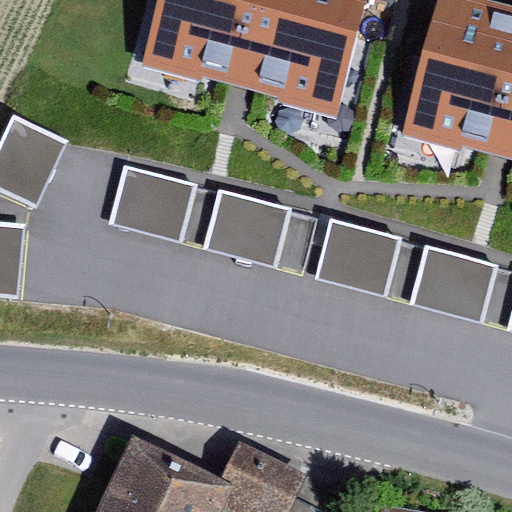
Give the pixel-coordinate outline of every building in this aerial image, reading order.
[(279,110),(336,125),(370,0),(163,0),(144,73),(201,89),(203,84),(280,105),(279,110)] [(511,16),(448,0),(440,0),(402,143),(463,160),(464,154),(511,166),(511,16)] [(0,153),(0,194),(37,212),(68,147),(15,122),(0,153)] [(111,228),(182,246),(196,190),(126,172),(111,228)] [(207,253),(276,271),(292,215),(223,196),(207,253)] [(0,300),(20,302),(26,230),(0,227),(0,300)] [(317,282),(387,300),(401,245),(332,227),(317,282)] [(414,308),(483,326),(497,271),(428,253),(414,308)] [(223,490),(132,447),(101,511),(215,511),(213,511),(223,490)] [(215,511),(294,511),(308,484),(240,453),(223,490),(213,511),(215,511)]
